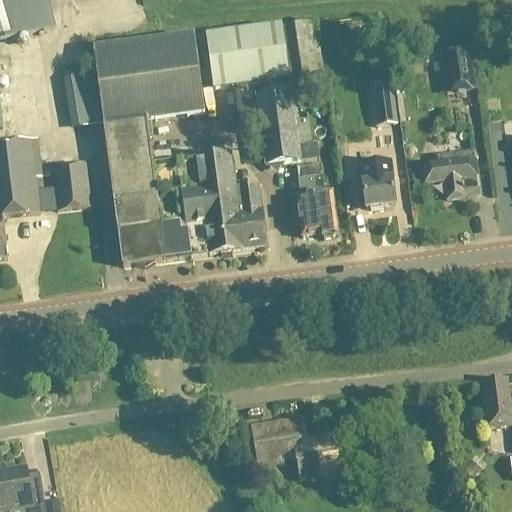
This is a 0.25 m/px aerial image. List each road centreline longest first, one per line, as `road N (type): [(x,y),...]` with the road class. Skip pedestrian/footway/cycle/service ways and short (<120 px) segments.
road 1 (tertiary): [(0,323),(511,254)]
road 2 (unclassified): [(0,435),(511,368)]
